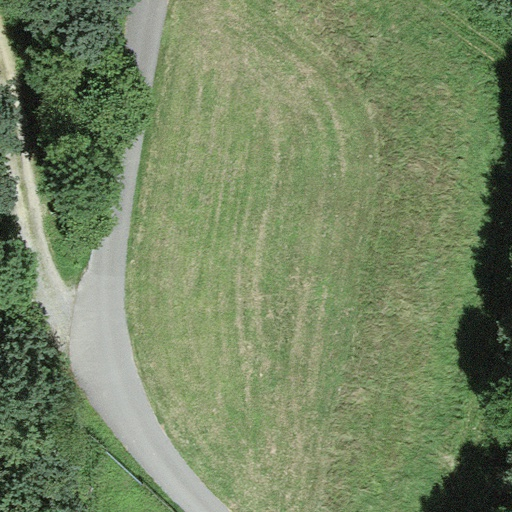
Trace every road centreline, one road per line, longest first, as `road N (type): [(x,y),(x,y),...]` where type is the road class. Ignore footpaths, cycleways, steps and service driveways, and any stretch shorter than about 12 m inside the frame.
road 1 (unclassified): [(142,0),(97,300),(104,370),(136,441),(205,511)]
road 2 (track): [(0,99),(33,278),(104,370),(51,427),(55,511)]
